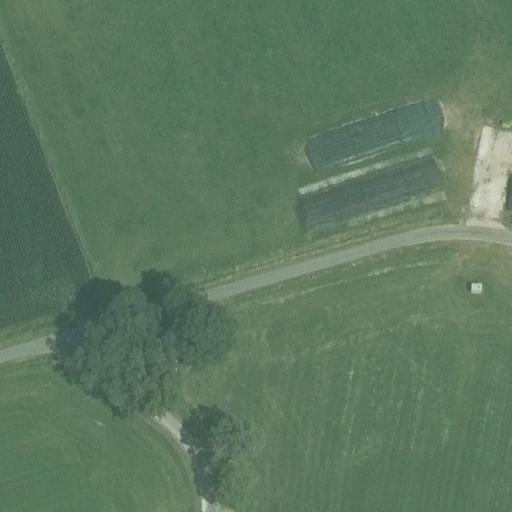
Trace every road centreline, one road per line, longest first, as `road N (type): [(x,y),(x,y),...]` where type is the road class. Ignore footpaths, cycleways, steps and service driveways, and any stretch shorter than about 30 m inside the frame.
road 1 (unclassified): [(511,242),(419,240),(57,342)]
road 2 (unclassified): [(211,511),(205,479),(182,436),(57,342)]
